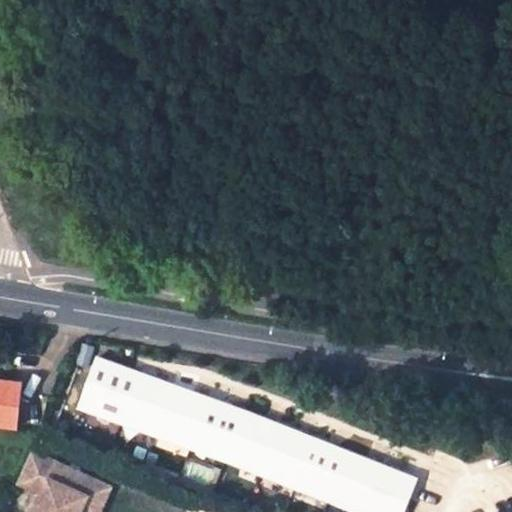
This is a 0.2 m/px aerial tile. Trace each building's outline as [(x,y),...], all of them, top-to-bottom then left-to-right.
[(130,423),(366,511),(402,511),(415,479),(99,358),(75,418),(125,436),(130,423)] [(0,425),(16,428),(21,384),(0,382),(0,425)] [(64,427),(69,416),(58,412),(53,423),(64,427)] [(226,492),(236,468),(188,450),(179,474),(226,492)] [(33,451),(19,483),(42,494),(33,511),(81,511),(96,479),(33,451)] [(96,479),(81,511),(100,511),(112,487),(96,479)]
